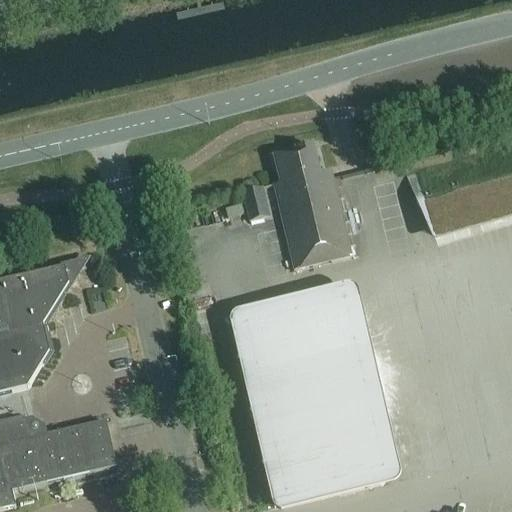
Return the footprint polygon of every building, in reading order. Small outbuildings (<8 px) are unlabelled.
[(511,144),(415,174),(425,208),(511,181),(511,144)] [(275,159),(281,186),(275,187),(295,272),(350,259),(330,174),(320,177),(314,150),(289,156),(286,155),(281,156),(279,158),(275,159)] [(242,197),(244,203),(250,227),(271,221),(263,191),(242,197)] [(0,511),(9,511),(17,511),(13,496),(118,472),(107,425),(48,439),(39,442),(26,434),(24,421),(0,426),(0,398),(29,392),(50,357),(44,330),(70,288),(66,271),(0,286),(0,511)] [(367,286),(238,312),(277,511),(407,485),(367,286)] [(141,511),(157,511),(151,481),(140,483),(146,511),(141,511)]
